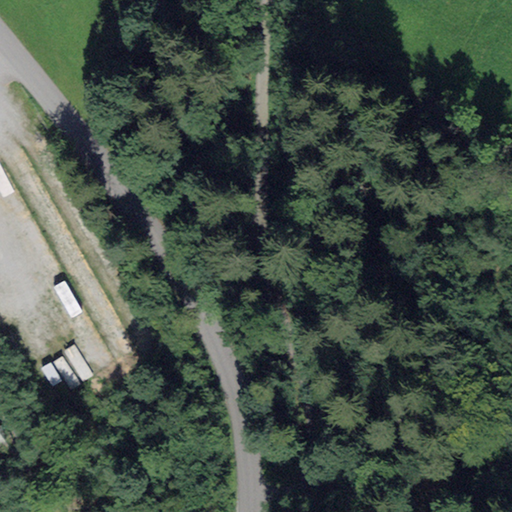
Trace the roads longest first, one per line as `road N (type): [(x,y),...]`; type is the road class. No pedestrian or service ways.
road 1 (unclassified): [(258,511),(251,423),(213,332),(133,194),(0,29)]
road 2 (track): [(258,508),(313,482),(317,451),(297,349),(267,304),(263,274),(258,187),(268,0)]
